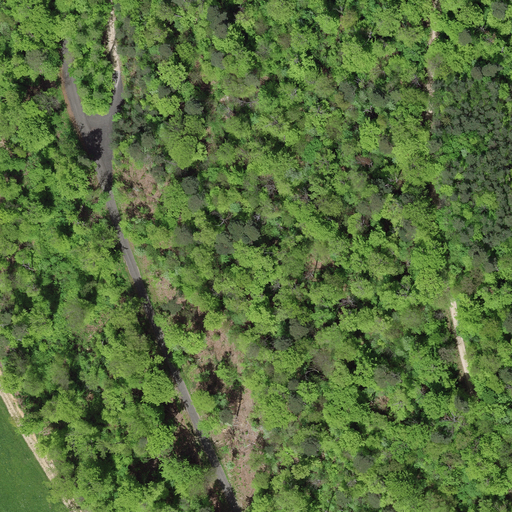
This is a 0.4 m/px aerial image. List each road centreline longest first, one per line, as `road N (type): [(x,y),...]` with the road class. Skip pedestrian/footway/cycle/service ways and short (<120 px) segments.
road 1 (unclassified): [(61,0),(71,95),(114,228),(231,511)]
road 2 (track): [(511,494),(481,414),(434,188),(442,0)]
road 3 (track): [(114,0),(116,121),(87,141)]
road 4 (track): [(0,391),(57,511)]
